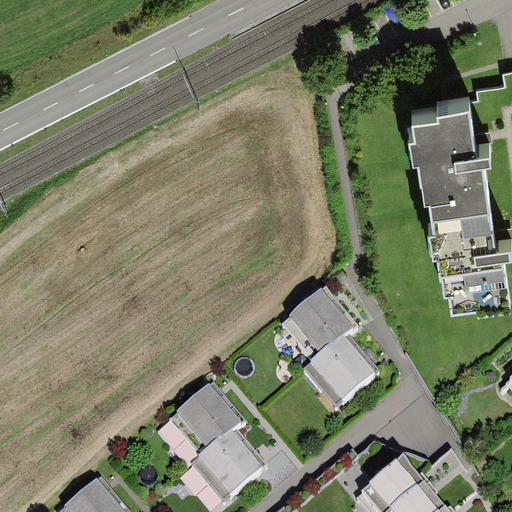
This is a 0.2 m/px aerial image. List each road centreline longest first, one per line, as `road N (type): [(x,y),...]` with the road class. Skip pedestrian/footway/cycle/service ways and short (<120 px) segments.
road 1 (primary): [(0,132),(257,0)]
road 2 (residential): [(264,511),(415,385)]
road 3 (residential): [(329,83),(484,0)]
